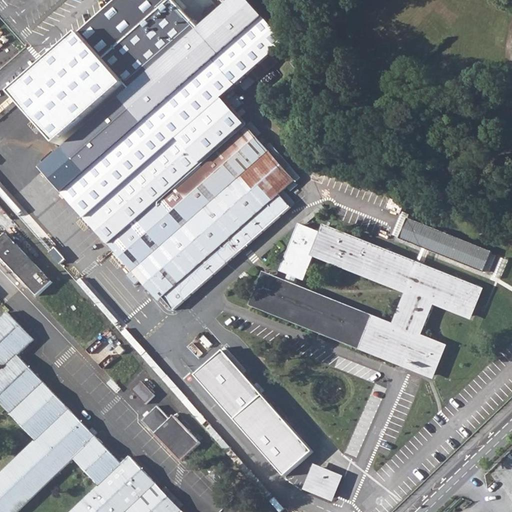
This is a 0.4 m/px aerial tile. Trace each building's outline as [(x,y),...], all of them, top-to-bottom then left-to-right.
[(151,74),(122,100),(145,125),(65,195),(159,301),(163,298),(174,311),(291,208),(280,194),(296,181),(257,136),(256,134),(240,117),(237,113),(236,112),(226,100),(224,98),(250,75),(278,50),(287,43),(267,20),(248,0),(235,0),(227,7),(151,74)] [(155,24),(99,74),(120,98),(176,49),(155,24)] [(46,112),(72,88),(53,68),(27,92),(46,112)] [(0,172),(11,185),(12,186),(28,172),(0,140),(0,172)] [(390,198),(385,208),(400,214),(405,204),(390,198)] [(399,239),(422,248),(428,250),(482,272),(483,272),(491,252),(490,251),(408,218),(399,239)] [(293,286),(285,283),(266,275),(254,304),(397,360),(398,356),(412,362),(411,366),(432,374),(443,346),(421,337),(435,303),(469,316),(481,288),(476,286),(422,264),(416,262),(326,225),(323,232),(299,224),(281,270),(289,273),(297,276),(304,279),(314,253),(408,291),(394,326),(293,286)] [(0,233),(0,256),(37,296),(52,282),(6,233),(3,236),(0,233)] [(55,248),(51,252),(61,264),(66,260),(55,248)] [(511,318),(511,260),(508,259),(484,328),(506,336),(511,318)] [(0,511),(183,511),(130,457),(123,464),(19,355),(35,340),(8,312),(0,319),(0,511)] [(225,351),(196,377),(287,480),(315,452),(225,351)] [(131,371),(120,381),(124,386),(135,375),(131,371)] [(162,389),(149,374),(133,389),(147,404),(162,389)] [(143,421),(175,454),(182,461),(201,443),(195,437),(174,416),(170,419),(158,406),(143,421)] [(316,468),(308,488),(332,498),(340,478),(316,468)]
